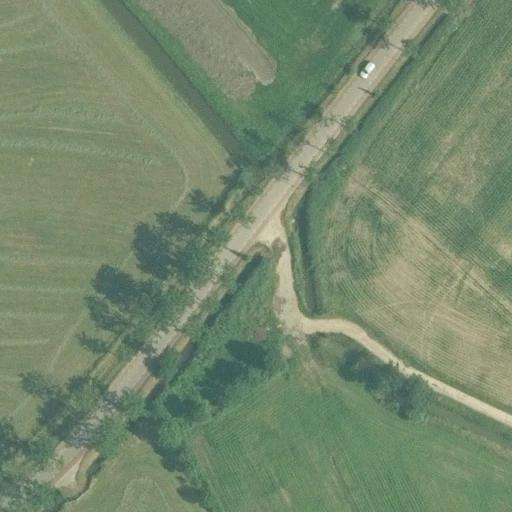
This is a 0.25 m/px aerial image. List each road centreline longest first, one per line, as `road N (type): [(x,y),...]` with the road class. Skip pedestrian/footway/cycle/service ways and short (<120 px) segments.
road 1 (secondary): [(256,219),(90,428),(0,511)]
road 2 (track): [(256,219),(282,250),(294,322),(357,336),(405,371),(511,423)]
road 3 (secondary): [(256,219),(431,0)]
